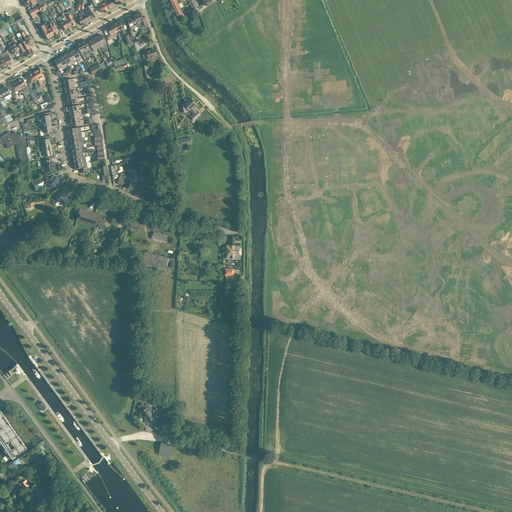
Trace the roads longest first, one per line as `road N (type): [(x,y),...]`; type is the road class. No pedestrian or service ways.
road 1 (tertiary): [(0,292),(161,511)]
road 2 (track): [(492,511),(237,452)]
road 3 (residential): [(111,192),(68,169),(44,54)]
road 4 (unclassified): [(230,125),(167,65),(141,1)]
road 5 (track): [(244,232),(244,167),(230,125),(263,119)]
road 6 (track): [(237,452),(147,436),(111,444)]
